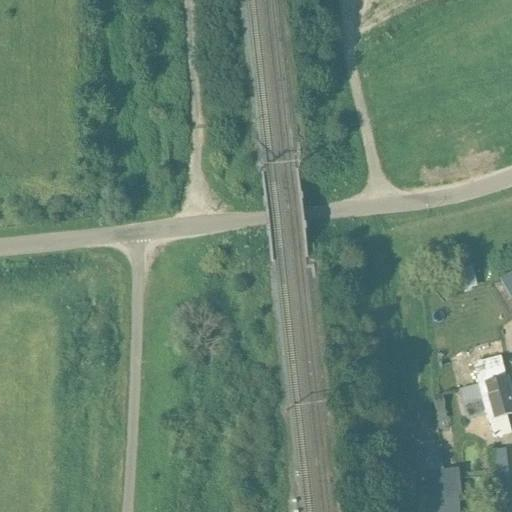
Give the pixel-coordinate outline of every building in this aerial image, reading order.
[(454,271),(458,292),(476,288),(472,267),(454,271)] [(511,305),(511,270),(500,276),(511,305)] [(466,421),(487,416),(493,439),(511,435),(506,417),(511,415),(511,400),(506,379),(500,358),(473,365),(479,385),(458,391),(466,421)] [(443,407),(442,396),(433,397),(435,408),(443,407)] [(426,473),(429,497),(457,494),(454,470),(426,473)] [(498,501),(511,499),(509,483),(496,484),(498,501)] [(458,511),(458,499),(430,501),(430,511),(458,511)]
